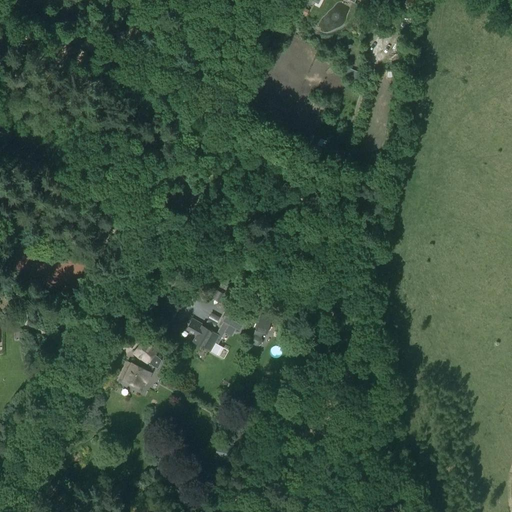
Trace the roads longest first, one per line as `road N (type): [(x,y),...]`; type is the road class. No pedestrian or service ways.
road 1 (track): [(0,501),(267,0)]
road 2 (track): [(0,6),(205,105)]
